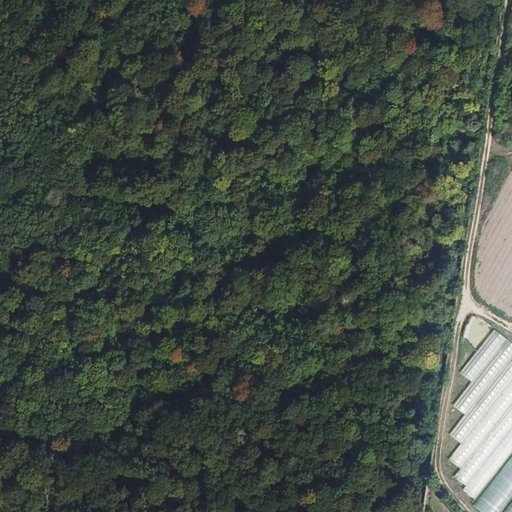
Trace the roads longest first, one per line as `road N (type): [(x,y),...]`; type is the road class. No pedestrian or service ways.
road 1 (track): [(402,511),(439,236),(458,0)]
road 2 (track): [(508,0),(433,477)]
road 3 (unknown): [(253,0),(158,199),(0,377)]
road 4 (track): [(0,177),(439,236)]
